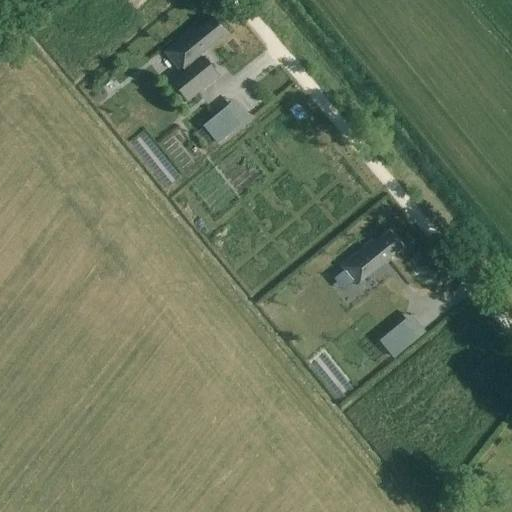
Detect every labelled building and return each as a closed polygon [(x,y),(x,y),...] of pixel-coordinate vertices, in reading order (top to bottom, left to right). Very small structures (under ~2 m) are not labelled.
[(200,55),(226,33),(213,17),(197,30),(195,27),(164,52),(179,71),(182,69),(185,73),(171,84),(172,85),(174,84),(185,98),(183,99),(186,103),(219,76),(204,58),(203,58),(200,55)] [(239,125),(226,109),(204,127),(214,140),(217,144),(239,125)] [(390,232),(374,245),(371,242),(341,267),(356,286),(402,248),(390,232)] [(393,358),(416,339),(403,323),(380,342),(382,344),(390,354),(393,358)] [(440,511),(465,511),(453,500),(440,511)]
